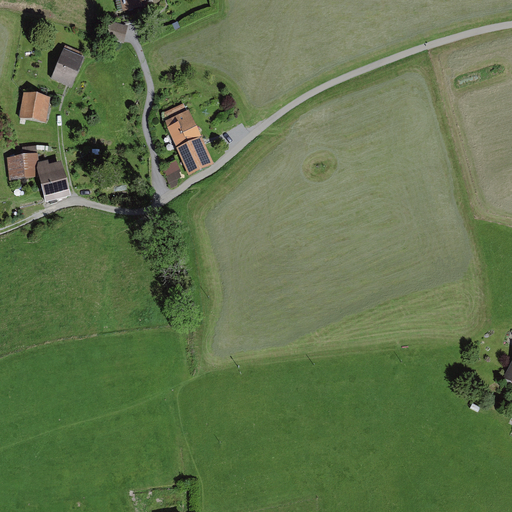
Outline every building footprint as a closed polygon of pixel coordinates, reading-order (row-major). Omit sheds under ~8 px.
[(164,0),(119,0),(122,12),(165,4),(164,0)] [(129,30),(111,24),(106,39),(124,45),(129,30)] [(85,58),(66,49),(53,78),(68,85),(72,87),(85,58)] [(48,98),(25,94),(21,118),(44,122),(48,98)] [(187,106),(162,117),(188,175),(213,164),(187,106)] [(36,154),(9,158),(11,179),(39,176),(36,154)] [(61,162),(39,167),(48,200),(69,195),(61,162)] [(174,162),(162,168),(169,182),(181,177),(174,162)] [(511,360),(500,382),(511,388),(511,360)]
